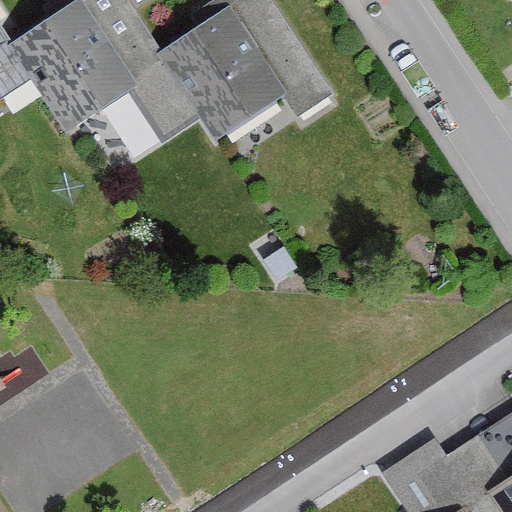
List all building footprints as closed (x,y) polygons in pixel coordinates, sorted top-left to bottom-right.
[(66,0),(56,7),(62,16),(8,52),(31,86),(68,139),(127,99),(160,148),(200,121),(157,59),(117,0),(66,0)] [(133,0),(141,11),(157,0),(133,0)] [(226,0),(206,14),(211,22),(157,59),(200,121),(217,146),(277,105),(292,127),(332,100),(263,0),(226,0)] [(0,107),(31,86),(8,52),(0,40),(0,107)] [(511,511),(511,483),(497,493),(473,455),(418,490),(432,511),(511,511)]
